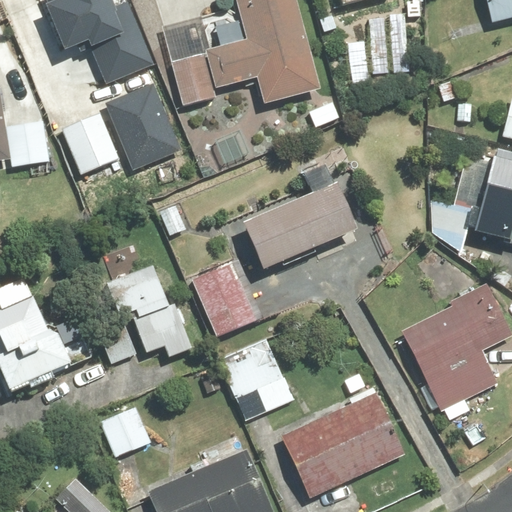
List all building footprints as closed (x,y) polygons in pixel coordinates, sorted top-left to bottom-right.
[(48,0),(47,0),(67,50),(88,42),(104,82),(157,61),(133,0),(124,0),(114,4),(112,0),(48,0)] [(316,90),(293,0),(232,0),(243,41),(201,52),(212,93),(253,82),(259,104),(316,90)] [(328,0),(305,0),(318,38),(338,31),(328,0)] [(511,0),(481,0),(488,26),(511,19),(511,0)] [(157,82),(107,102),(134,167),(183,147),(157,82)] [(511,98),(508,97),(500,140),(511,142),(511,98)] [(328,102),(306,112),(315,132),(337,122),(328,102)] [(472,128),(472,106),(452,106),(451,128),(472,128)] [(96,118),(61,135),(81,178),(117,161),(96,118)] [(511,165),(489,160),(469,236),(509,246),(511,233),(511,165)] [(332,188),(237,227),(256,272),(351,233),(332,188)] [(175,204),(152,214),(164,243),(187,233),(175,204)] [(187,351),(152,266),(79,295),(108,367),(135,356),(125,332),(115,336),(113,330),(129,324),(142,357),(160,350),(164,360),(187,351)] [(231,266),(188,283),(212,342),(255,325),(231,266)] [(448,309),(398,334),(438,415),(497,386),(481,355),(511,340),(484,286),(446,304),(448,309)] [(0,384),(4,395),(68,370),(52,332),(44,336),(31,301),(0,312),(0,384)] [(213,362),(230,402),(254,391),(264,415),(291,403),(263,340),(213,362)] [(373,396),(277,439),(305,500),(401,457),(373,396)] [(135,408),(97,424),(112,462),(150,446),(135,408)] [(269,511),(243,451),(142,494),(150,511),(269,511)] [(103,511),(71,482),(52,502),(61,511),(103,511)]
